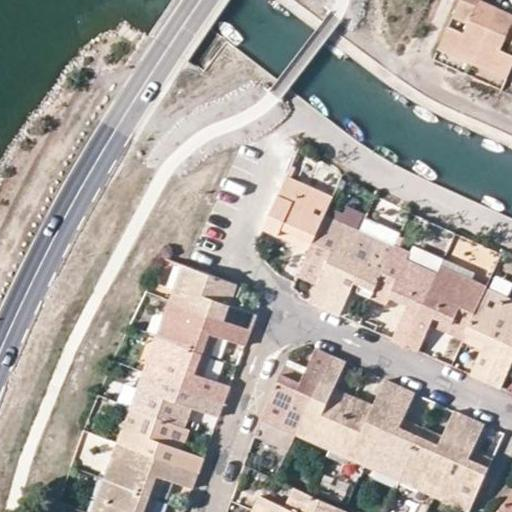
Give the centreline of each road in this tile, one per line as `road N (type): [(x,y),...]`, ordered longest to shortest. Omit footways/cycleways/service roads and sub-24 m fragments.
road 1 (residential): [(511,415),(280,311),(203,511)]
road 2 (secondary): [(0,348),(83,178),(205,0)]
